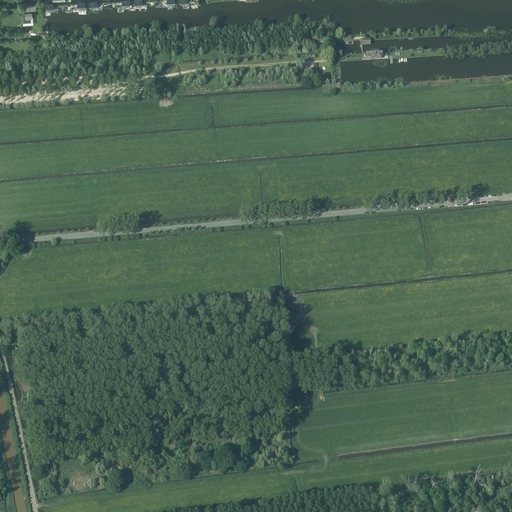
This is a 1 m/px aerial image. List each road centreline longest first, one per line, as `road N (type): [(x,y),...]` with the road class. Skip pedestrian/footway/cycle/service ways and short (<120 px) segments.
road 1 (unclassified): [(0,240),(511,195)]
road 2 (unclassified): [(36,511),(0,343)]
